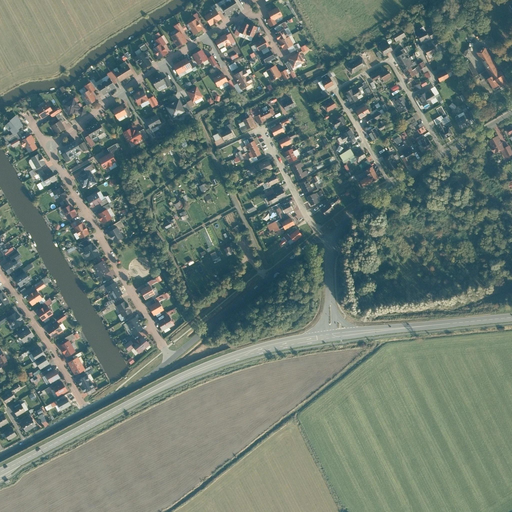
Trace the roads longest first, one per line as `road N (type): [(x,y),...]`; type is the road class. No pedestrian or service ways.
road 1 (secondary): [(332,335),(181,377),(0,472)]
road 2 (residential): [(173,357),(47,147)]
road 3 (residential): [(47,147),(247,12)]
road 4 (residential): [(391,186),(334,89),(389,59),(409,95)]
road 5 (residential): [(321,237),(173,357)]
road 6 (residential): [(86,409),(0,272)]
road 7 (secondary): [(367,330),(511,316)]
road 8 (residential): [(321,237),(261,127)]
